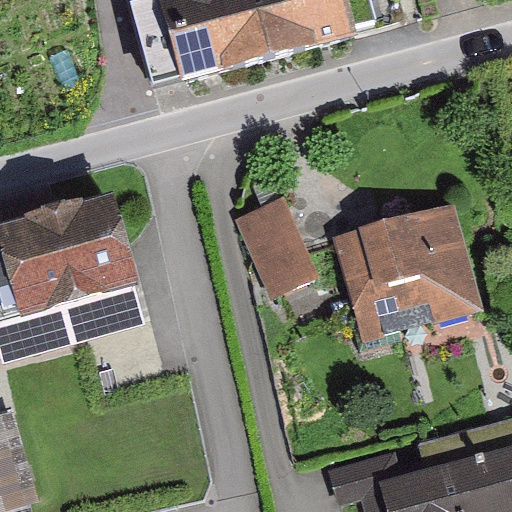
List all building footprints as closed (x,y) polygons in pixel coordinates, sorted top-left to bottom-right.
[(269,79),(248,0),(191,0),(193,7),(147,19),(170,105),(269,79)] [(248,0),(269,79),(351,57),(348,44),(372,37),(361,0),(248,0)] [(511,0),(500,0),(505,17),(511,15),(511,0)] [(19,236),(44,329),(164,298),(139,204),(19,236)] [(252,231),(289,314),(337,293),(300,209),(252,231)] [(496,335),(467,217),(347,247),(376,364),(496,335)] [(0,433),(0,511),(50,511),(54,511),(29,425),(0,433)] [(336,476),(344,506),(394,493),(398,511),(511,511),(511,445),(408,473),(404,459),(336,476)]
